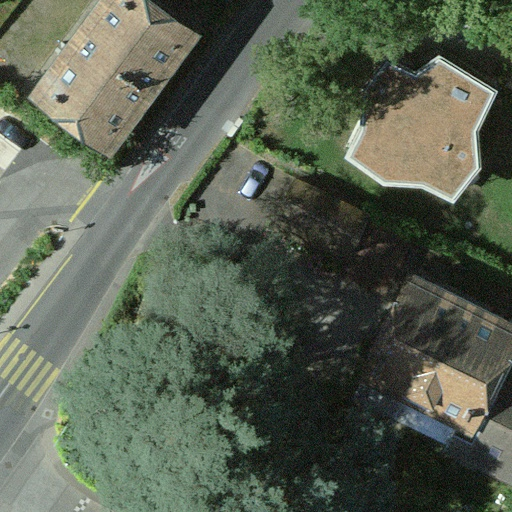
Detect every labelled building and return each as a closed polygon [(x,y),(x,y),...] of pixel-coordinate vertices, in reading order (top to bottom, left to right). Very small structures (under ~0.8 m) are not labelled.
[(163,0),(88,0),(70,26),(150,87),(197,25),(163,0)] [(105,147),(150,87),(70,26),(24,87),(105,147)] [(416,63),(389,46),(370,77),(368,116),(351,143),(395,170),(431,169),(463,191),(489,153),(478,116),(500,79),(441,44),(416,63)] [(386,293),(411,238),(366,218),(369,211),(294,176),(271,227),(339,259),(335,269),(386,293)] [(511,482),(511,358),(509,357),(511,350),(511,315),(407,263),(354,372),(457,422),(444,449),(511,482)]
